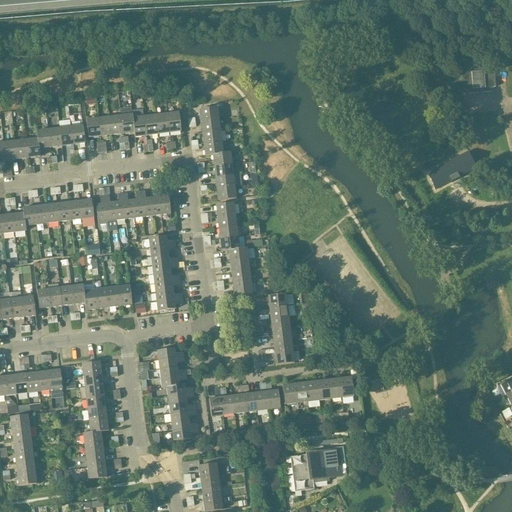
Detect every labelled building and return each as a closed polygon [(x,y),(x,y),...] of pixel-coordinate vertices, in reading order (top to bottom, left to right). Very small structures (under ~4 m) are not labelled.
[(496,87),(495,72),(489,71),(488,68),(467,69),(468,73),(462,75),(463,90),(469,91),(469,95),(491,93),(491,89),(496,87)] [(216,109),(198,111),(199,123),(217,120),(216,109)] [(2,112),(2,122),(12,122),(12,112),(2,112)] [(178,113),(166,115),(169,134),(180,133),(178,113)] [(131,115),(120,116),(122,135),(133,133),(131,115)] [(131,115),(133,133),(134,139),(146,137),(143,118),(132,119),(132,115),(131,115)] [(166,115),(155,116),(157,136),(169,134),(166,115)] [(120,116),(108,118),(111,136),(122,135),(120,116)] [(155,116),(143,118),(146,137),(157,136),(155,116)] [(111,136),(108,118),(97,119),(99,138),(111,136)] [(85,121),(88,139),(99,138),(97,119),(85,121)] [(217,120),(199,123),(201,134),(219,132),(217,120)] [(72,128),(70,128),(72,146),(84,145),(82,127),(80,127),(79,122),(72,123),(72,128)] [(70,128),(59,129),(61,148),(72,146),(70,128)] [(59,129),(48,131),(50,149),(61,148),(59,129)] [(48,131),(37,132),(39,150),(50,149),(48,131)] [(37,140),(26,141),(28,159),(40,158),(39,150),(37,132),(36,132),(37,140)] [(201,134),(202,145),(220,143),(219,132),(201,134)] [(26,141),(15,142),(17,160),(28,159),(26,141)] [(15,142),(3,144),(6,162),(17,160),(15,142)] [(222,154),(220,143),(202,145),(204,157),(211,156),(222,154)] [(229,153),(222,154),(211,156),(213,167),(231,165),(229,153)] [(468,153),(427,174),(436,190),(451,182),(452,183),(453,183),(452,181),(460,177),(460,179),(461,178),(460,177),(476,169),(468,153)] [(231,165),(213,167),(214,179),(232,176),(231,165)] [(234,188),(232,176),(214,179),(216,190),(234,188)] [(235,199),(234,188),(216,190),(217,202),(235,199)] [(162,190),(157,191),(160,216),(169,215),(167,197),(163,198),(162,190)] [(149,200),(151,217),(160,216),(157,191),(152,191),(153,199),(149,200)] [(144,192),(139,193),(142,218),(151,217),(149,200),(145,200),(144,192)] [(135,201),(131,202),(133,219),(142,218),(139,193),(134,193),(135,201)] [(118,204),(113,204),(116,222),(124,220),(121,195),(117,196),(118,204)] [(126,195),(121,195),(124,220),(133,219),(131,202),(127,202),(126,195)] [(95,206),(97,224),(107,223),(103,197),(99,198),(100,206),(95,206)] [(108,197),(103,197),(107,223),(116,222),(113,204),(109,205),(108,197)] [(91,201),(79,202),(81,220),(93,219),(91,201)] [(79,202),(68,204),(70,222),(81,220),(79,202)] [(68,204),(56,205),(59,223),(70,222),(68,204)] [(233,204),(214,206),(216,218),(234,216),(233,204)] [(45,206),(47,224),(59,223),(56,205),(45,206)] [(34,208),(36,226),(47,224),(45,206),(34,208)] [(25,227),(36,226),(34,208),(22,209),(22,214),(23,214),(25,227)] [(23,214),(22,214),(11,215),(14,234),(26,232),(25,227),(23,214)] [(11,215),(0,217),(2,235),(14,234),(11,215)] [(217,229),(236,227),(234,216),(216,218),(217,229)] [(219,241),(237,238),(236,227),(217,229),(219,241)] [(166,237),(148,240),(149,249),(174,246),(174,242),(166,242),(166,237)] [(220,253),(228,252),(239,250),(237,238),(219,241),(220,253)] [(149,249),(150,258),(168,256),(168,252),(175,251),(174,246),(149,249)] [(81,266),(88,266),(89,277),(99,276),(97,256),(101,255),(100,248),(88,249),(88,257),(80,258),(81,266)] [(246,249),(239,250),(228,252),(229,263),(248,260),(246,249)] [(150,258),(152,267),(177,264),(176,259),(169,260),(168,256),(150,258)] [(249,272),(248,260),(229,263),(230,274),(249,272)] [(177,264),(152,267),(153,276),(170,274),(170,270),(177,269),(177,264)] [(250,283),(249,272),(230,274),(232,285),(250,283)] [(153,276),(154,285),(179,282),(178,278),(171,279),(170,274),(153,276)] [(154,285),(155,294),(172,292),(172,288),(180,287),(179,282),(154,285)] [(252,295),(250,283),(232,285),(233,297),(252,295)] [(82,286),(71,287),(73,305),(84,304),(82,286)] [(82,286),(84,304),(85,312),(97,310),(95,291),(84,292),(83,286),(82,286)] [(132,306),(129,286),(117,288),(120,308),(132,306)] [(60,289),(62,307),(73,305),(71,287),(60,289)] [(106,289),(108,309),(120,308),(117,288),(106,289)] [(48,290),(50,308),(62,307),(60,289),(48,290)] [(95,291),(97,310),(108,309),(106,289),(95,291)] [(36,292),(39,310),(50,308),(48,290),(36,292)] [(155,294),(156,303),(181,299),(181,296),(173,297),(172,292),(155,294)] [(285,295),(267,297),(268,309),(286,307),(285,295)] [(35,317),(33,298),(21,299),(23,318),(35,317)] [(21,299),(10,301),(12,320),(23,318),(21,299)] [(157,312),(175,310),(174,306),(182,305),(181,299),(156,303),(157,312)] [(10,301),(0,301),(0,317),(0,321),(12,320),(10,301)] [(136,305),(137,314),(146,313),(145,304),(136,305)] [(286,307),(268,309),(270,320),(288,318),(286,307)] [(289,329),(288,318),(270,320),(271,332),(289,329)] [(272,343),(290,341),(289,329),(271,332),(272,343)] [(274,354),(292,352),(290,341),(272,343),(274,354)] [(174,350),(156,352),(157,362),(183,358),(182,354),(175,355),(174,350)] [(275,366),(293,364),(292,352),(274,354),(275,366)] [(157,362),(159,371),(176,368),(176,364),(183,363),(183,358),(157,362)] [(99,363),(81,365),(83,377),(100,375),(99,363)] [(148,363),(139,364),(140,373),(149,372),(148,363)] [(159,371),(160,380),(185,376),(184,371),(177,372),(176,368),(159,371)] [(59,371),(47,372),(50,391),(61,390),(59,371)] [(50,391),(47,372),(36,374),(38,393),(50,391)] [(38,393),(36,374),(25,375),(27,394),(38,393)] [(27,394),(25,375),(14,376),(16,396),(27,394)] [(102,386),(100,375),(83,377),(84,388),(102,386)] [(16,396),(14,376),(2,378),(5,397),(16,396)] [(185,376),(160,380),(161,389),(166,388),(179,386),(178,382),(185,381),(185,376)] [(350,378),(339,380),(341,399),(353,397),(350,378)] [(511,379),(501,385),(506,396),(511,392),(511,379)] [(341,399),(339,380),(327,381),(330,400),(341,399)] [(327,381),(316,383),(318,402),(330,400),(327,381)] [(269,383),(265,384),(268,411),(279,409),(277,391),(270,392),(269,383)] [(316,383),(305,384),(307,403),(318,402),(316,383)] [(260,384),(261,393),(254,394),(256,412),(268,411),(265,384),(260,384)] [(305,384),(293,385),(296,405),(307,403),(305,384)] [(192,394),(191,388),(184,389),(184,385),(179,386),(166,388),(167,397),(192,394)] [(282,387),(284,406),(296,405),(293,385),(282,387)] [(103,397),(102,386),(84,388),(86,400),(103,397)] [(248,395),(246,386),(242,387),(245,414),(256,412),(254,394),(248,395)] [(238,396),(231,397),(234,415),(245,414),(242,387),(237,387),(238,396)] [(222,416),(234,415),(231,397),(225,398),(224,389),(219,390),(222,416)] [(208,400),(210,418),(222,416),(219,390),(214,390),(216,399),(208,400)] [(186,399),(193,398),(192,394),(167,397),(168,406),(186,403),(186,399)] [(103,397),(86,400),(87,411),(105,409),(103,397)] [(194,411),(194,407),(187,408),(186,403),(168,406),(169,415),(194,411)] [(105,409),(87,411),(88,422),(106,420),(105,409)] [(170,424),(189,421),(188,417),(195,416),(194,411),(169,415),(170,424)] [(27,416),(9,418),(10,430),(29,427),(27,416)] [(107,432),(106,420),(88,422),(90,434),(100,433),(107,432)] [(197,429),(196,424),(189,425),(189,421),(170,424),(172,433),(197,429)] [(30,439),(29,427),(10,430),(12,441),(30,439)] [(190,435),(197,434),(197,429),(172,433),(173,442),(191,440),(190,435)] [(82,434),(82,435),(84,446),(102,444),(100,433),(90,434),(82,434)] [(31,450),(30,439),(12,441),(13,452),(31,450)] [(102,444),(84,446),(85,458),(103,455),(102,444)] [(307,456),(289,458),(294,493),(313,491),(313,485),(329,483),(328,479),(346,476),(344,458),(336,459),(335,450),(343,449),(342,448),(307,453),(307,456)] [(33,462),(31,450),(13,452),(15,464),(33,462)] [(104,467),(103,455),(85,458),(87,469),(104,467)] [(276,459),(263,461),(266,488),(267,493),(280,492),(279,487),(276,459)] [(33,462),(15,464),(16,475),(34,473),(33,462)] [(216,465),(199,467),(200,479),(217,477),(216,465)] [(88,481),(106,479),(104,467),(87,469),(88,481)] [(18,487),(36,485),(34,473),(16,475),(18,487)] [(200,479),(201,490),(219,488),(217,477),(200,479)] [(201,490),(203,501),(220,499),(219,488),(201,490)] [(203,511),(211,511),(221,511),(220,499),(203,501),(203,511)] [(83,511),(104,507),(103,500),(81,504),(83,511)]
